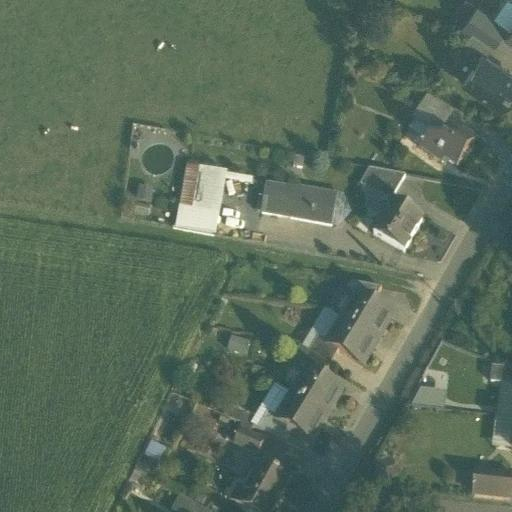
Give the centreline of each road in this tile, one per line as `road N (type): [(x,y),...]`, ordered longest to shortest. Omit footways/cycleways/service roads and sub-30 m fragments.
road 1 (track): [(449,292),(0,211)]
road 2 (residential): [(325,511),(511,183)]
